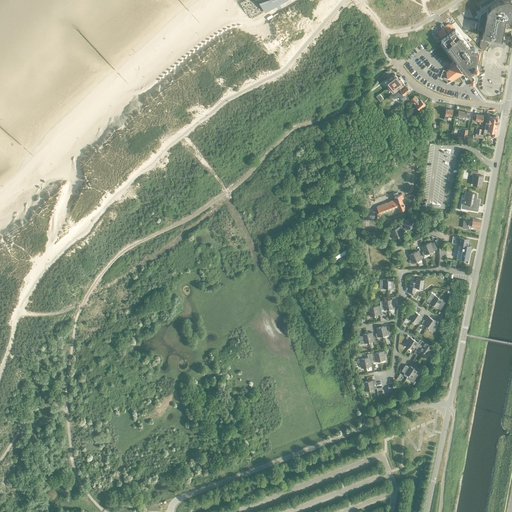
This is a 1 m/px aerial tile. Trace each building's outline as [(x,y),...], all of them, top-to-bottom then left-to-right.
[(256,0),(258,3),(260,2),(265,12),(286,0),(256,0)] [(484,50),(486,46),(487,45),(488,44),(486,41),(490,39),(491,39),(491,37),(501,39),(505,19),(511,20),(511,10),(511,0),(502,0),(501,0),(500,1),(499,1),(498,1),(497,2),(496,2),(496,3),(495,3),(493,4),(492,5),(490,6),(489,7),(489,8),(488,9),(487,11),(480,15),(477,30),(483,32),(482,36),(483,36),(482,39),(481,39),(479,46),(483,50),(484,50)] [(446,72),(447,77),(452,80),(458,76),(464,73),(464,72),(466,71),(468,75),(464,78),(466,80),(470,77),(468,75),(474,71),(473,69),(474,69),(475,69),(476,69),(477,68),(477,67),(477,66),(477,65),(475,65),(476,57),(479,58),(480,59),(481,51),(471,49),(466,45),(454,28),(452,24),(447,24),(444,26),(442,24),(441,24),(440,25),(440,26),(442,28),(439,30),(438,35),(440,38),(441,38),(442,39),(457,59),(455,60),(456,61),(457,60),(458,61),(456,62),(446,72)] [(490,39),(486,41),(488,44),(487,45),(491,49),(492,48),(494,47),(497,47),(500,47),(502,49),(506,44),(502,42),(498,41),(494,41),(492,42),(490,39)] [(398,78),(395,74),(386,81),(384,82),(392,92),(404,83),(403,81),(400,76),(398,78)] [(404,95),(410,90),(406,86),(405,87),(404,85),(391,95),(394,99),(399,96),(401,99),(405,96),(404,95)] [(420,110),(425,105),(420,99),(419,100),(414,95),(411,99),(415,104),(414,104),(420,110)] [(403,106),(410,99),(408,97),(401,104),(403,106)] [(452,109),(445,108),(444,115),(444,119),(448,120),(448,119),(451,120),(451,115),(452,109)] [(485,122),(482,121),(483,115),(476,114),(476,116),(473,115),(472,121),(475,122),(475,120),(476,120),(476,121),(479,122),(479,124),(481,124),(481,125),(484,126),(485,122)] [(485,123),(484,129),(487,129),(487,130),(493,131),(492,136),(493,137),(495,138),(496,137),(498,125),(495,125),(497,117),(489,116),(488,123),(485,123)] [(483,180),(483,176),(477,175),(478,171),(471,170),(470,174),(474,175),(472,185),(480,186),(481,180),(483,180)] [(460,210),(465,211),(466,209),(477,210),(478,202),(475,201),(477,194),(474,194),(474,193),(465,191),(463,204),(461,204),(460,210)] [(389,202),(376,207),(378,212),(379,214),(385,211),(398,206),(399,211),(405,209),(401,199),(403,198),(402,194),(398,195),(397,192),(393,194),(395,199),(389,201),(389,202)] [(407,220),(410,227),(415,225),(413,220),(415,219),(414,217),(407,220)] [(479,227),(480,220),(472,219),(472,221),(468,221),(466,221),(466,220),(463,220),(462,228),(468,229),(468,225),(479,227)] [(410,227),(407,220),(400,223),(401,224),(401,225),(403,224),(405,230),(410,227)] [(400,226),(394,229),(398,237),(402,235),(400,230),(402,229),(401,226),(400,226)] [(398,237),(394,229),(387,232),(388,235),(391,234),(393,239),(398,237)] [(458,244),(468,246),(469,239),(453,236),(451,243),(458,244)] [(430,242),(426,244),(429,252),(435,250),(437,249),(434,242),(431,243),(430,242)] [(347,251),(353,248),(351,243),(332,254),(335,259),(348,252),(347,251)] [(429,252),(426,244),(421,246),(423,251),(422,252),(423,255),(429,252)] [(468,246),(458,244),(457,250),(461,250),(459,259),(468,260),(471,246),(468,246)] [(413,253),(417,261),(423,259),(421,255),(420,256),(417,251),(413,253)] [(417,261),(413,253),(408,255),(410,260),(409,261),(410,264),(417,261)] [(325,259),(315,266),(319,271),(328,265),(325,259)] [(422,288),(424,279),(416,278),(415,282),(409,281),(408,292),(411,294),(411,295),(413,295),(414,296),(415,287),(422,288)] [(379,288),(387,288),(387,279),(382,279),(382,280),(379,280),(379,288)] [(438,298),(434,295),(431,293),(426,301),(433,305),(438,298)] [(395,301),(395,297),(392,298),(392,299),(387,300),(389,309),(394,308),(392,302),(395,301)] [(438,298),(433,305),(440,310),(445,302),(438,298)] [(387,300),(380,301),(381,310),(384,309),(384,310),(389,309),(387,300)] [(380,305),(373,307),(375,315),(382,314),(380,305)] [(375,315),(373,307),(365,308),(366,311),(368,311),(369,316),(375,315)] [(412,310),(409,314),(407,317),(412,321),(417,314),(413,311),(412,310)] [(417,314),(412,321),(418,325),(420,322),(421,320),(420,319),(422,316),(417,314)] [(427,326),(432,319),(428,316),(425,321),(423,320),(421,323),(427,326)] [(432,319),(427,326),(433,330),(434,331),(437,326),(434,324),(436,322),(432,319)] [(381,327),(383,336),(389,334),(389,331),(387,331),(386,326),(381,327)] [(372,332),(367,333),(369,342),(374,341),(375,341),(374,338),(373,338),(372,332)] [(362,336),(358,337),(360,344),(362,344),(369,342),(367,333),(362,334),(362,336)] [(408,347),(413,340),(407,335),(405,338),(407,340),(404,345),(408,347)] [(419,339),(417,342),(420,344),(418,347),(417,349),(419,350),(423,353),(428,345),(422,341),(419,339)] [(413,340),(408,347),(412,350),(414,347),(417,349),(418,347),(420,344),(417,342),(413,340)] [(428,345),(423,353),(427,356),(430,351),(432,352),(434,349),(428,345)] [(378,352),(380,361),(385,360),(384,354),(386,354),(386,350),(378,352)] [(380,361),(378,352),(371,353),(371,357),(374,356),(375,362),(380,361)] [(368,358),(364,358),(366,367),(371,366),(370,363),(373,363),(372,360),(371,357),(371,353),(369,353),(367,354),(368,358)] [(366,367),(364,358),(356,360),(357,363),(359,363),(360,368),(366,367)] [(405,365),(401,371),(404,373),(403,373),(404,373),(403,374),(403,375),(404,376),(407,378),(408,376),(413,368),(408,365),(407,367),(405,365)] [(407,378),(406,378),(413,382),(417,375),(415,374),(417,371),(413,368),(408,376),(407,378)] [(372,380),(367,381),(369,391),(376,389),(375,381),(373,382),(372,380)]
